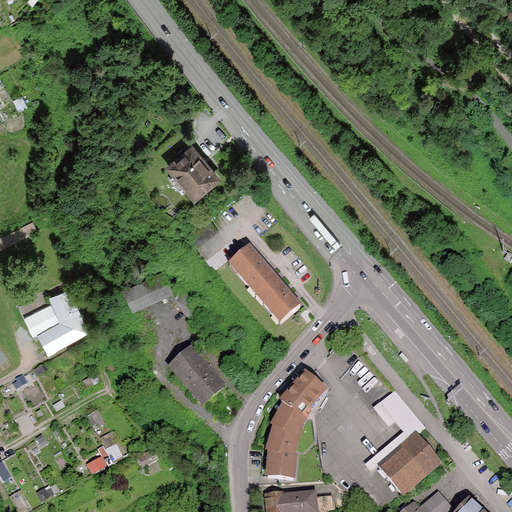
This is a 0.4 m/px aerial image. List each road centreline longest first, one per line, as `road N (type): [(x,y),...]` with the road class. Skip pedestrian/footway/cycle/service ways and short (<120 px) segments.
road 1 (primary): [(366,274),(146,0)]
road 2 (residential): [(334,304),(506,511)]
road 3 (residential): [(334,304),(246,421),(243,511)]
road 4 (primary): [(511,443),(366,274)]
road 5 (track): [(0,451),(104,391),(103,372)]
